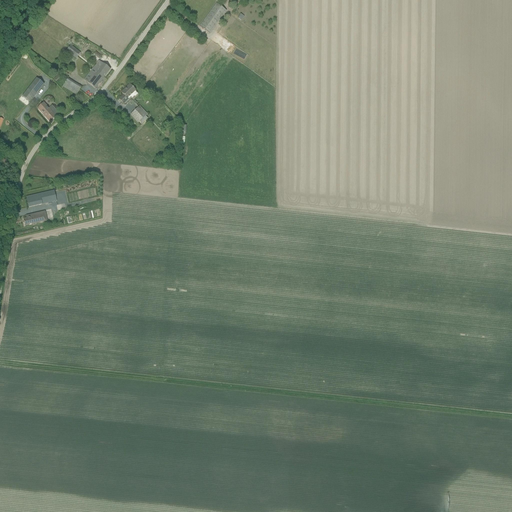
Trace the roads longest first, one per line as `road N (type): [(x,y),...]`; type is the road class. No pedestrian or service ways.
road 1 (unclassified): [(0,288),(32,152),(97,95),(169,0)]
road 2 (track): [(0,363),(329,397)]
